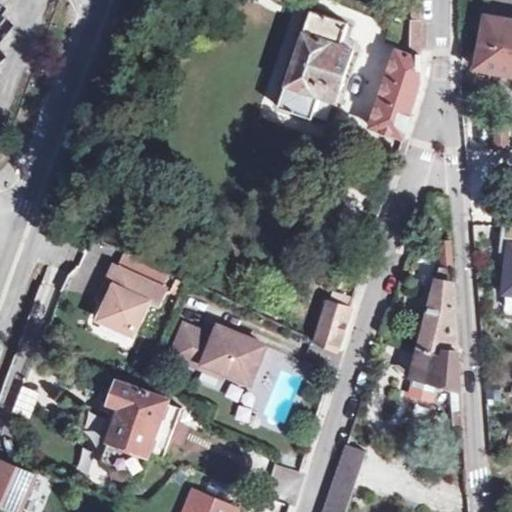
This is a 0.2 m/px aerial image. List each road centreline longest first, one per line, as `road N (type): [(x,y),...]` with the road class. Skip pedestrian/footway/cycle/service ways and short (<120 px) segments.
road 1 (residential): [(306,511),(369,333),(446,52)]
road 2 (residential): [(446,52),(488,511)]
road 3 (primary): [(108,0),(0,288)]
